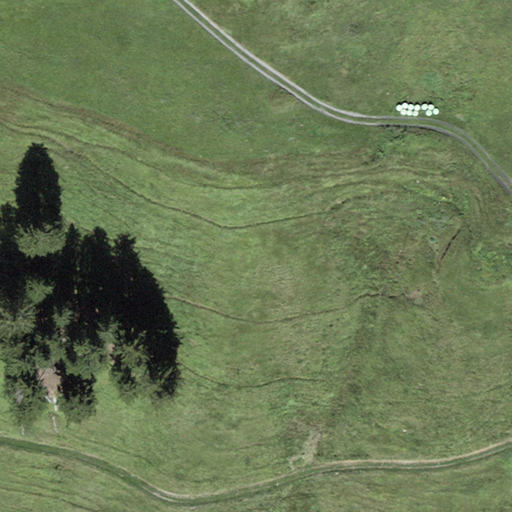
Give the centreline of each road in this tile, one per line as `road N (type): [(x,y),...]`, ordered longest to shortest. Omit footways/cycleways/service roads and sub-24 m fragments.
road 1 (track): [(511,444),(171,500),(116,464),(0,439)]
road 2 (track): [(182,0),(340,118),(444,123),(484,152),(511,191)]
